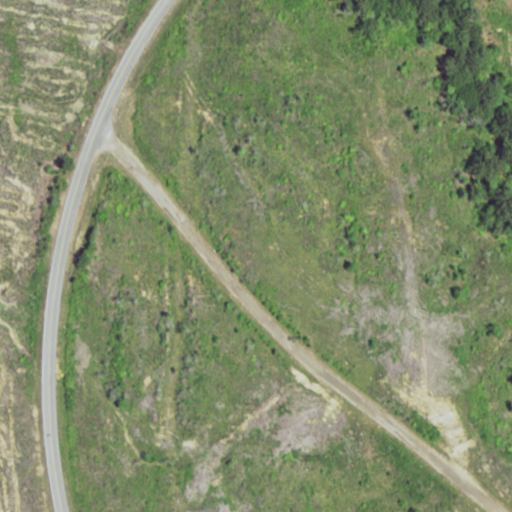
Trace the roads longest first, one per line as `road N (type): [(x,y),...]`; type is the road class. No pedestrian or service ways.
road 1 (tertiary): [(66,511),(53,442),(63,287),(118,122),(215,0)]
road 2 (residential): [(462,511),(411,482),(307,392),(142,216)]
